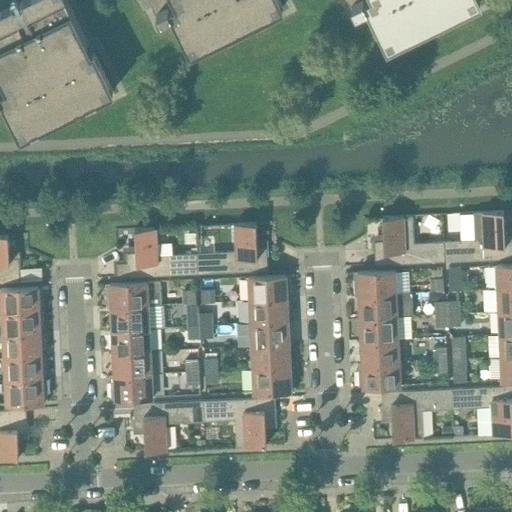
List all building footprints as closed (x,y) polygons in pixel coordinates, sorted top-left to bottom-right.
[(20,0),(0,10),(0,99),(5,98),(23,135),(112,91),(93,52),(86,56),(81,45),(88,42),(67,0),(20,0)] [(148,0),(156,15),(158,14),(161,21),(175,14),(193,51),(282,7),(278,0),(148,0)] [(347,0),(351,7),(353,6),(356,12),(370,5),(391,47),(479,3),(478,0),(347,0)] [(474,239),(445,240),(446,261),(511,257),(511,233),(504,234),(503,210),(473,211),(474,239)] [(375,264),(446,261),(445,240),(414,242),(412,214),(382,216),(383,240),(374,240),(375,264)] [(257,246),(256,221),(235,222),(237,250),(198,252),(199,273),(267,269),(266,245),(257,246)] [(127,263),(117,263),(118,276),(128,276),(199,273),(198,252),(172,253),(172,246),(157,246),(156,226),(135,227),(136,251),(127,252),(127,263)] [(0,282),(20,281),(18,257),(9,257),(8,234),(0,234),(0,282)] [(511,263),(496,264),(497,288),(511,287),(511,263)] [(41,277),(41,267),(21,268),(21,278),(41,277)] [(461,267),(448,268),(449,290),(462,289),(461,267)] [(354,295),(396,293),(395,269),(353,271),(354,295)] [(289,274),(248,276),(249,300),(291,298),(289,274)] [(430,278),(430,291),(443,290),(442,278),(430,278)] [(161,280),(106,283),(108,306),(149,304),(162,304),(161,280)] [(42,286),(0,288),(0,290),(1,312),(43,310),(42,286)] [(511,287),(497,288),(498,310),(511,309),(511,287)] [(214,301),(214,288),(201,289),(201,302),(214,301)] [(195,302),(195,289),(182,290),(183,303),(195,302)] [(412,292),(396,293),(354,295),(358,295),(360,317),(356,317),(397,315),(413,315),(412,292)] [(291,298),(249,300),(250,322),(292,320),(287,320),(286,299),(291,298)] [(447,301),(447,313),(460,312),(460,300),(447,301)] [(447,313),(447,301),(434,301),(435,314),(447,313)] [(113,328),(150,327),(149,304),(108,306),(108,307),(112,307),(113,328)] [(511,309),(498,310),(499,333),(511,332),(511,309)] [(1,312),(2,334),(44,332),(43,310),(1,312)] [(200,325),(199,312),(187,313),(187,325),(200,325)] [(212,312),(199,312),(200,325),(213,324),(212,312)] [(461,325),(460,312),(447,313),(448,325),(461,325)] [(435,326),(448,325),(447,313),(435,314),(435,326)] [(357,340),(398,338),(397,315),(356,317),(356,318),(360,318),(361,339),(357,340)] [(292,320),(250,322),(251,345),(293,343),(289,343),(288,321),(292,321),(292,320)] [(213,336),(213,324),(200,325),(201,337),(213,336)] [(187,325),(188,338),(201,337),(200,325),(187,325)] [(110,352),(151,350),(150,327),(113,328),(109,328),(109,330),(113,329),(114,351),(110,351),(110,352)] [(44,332),(2,334),(3,357),(46,355),(44,332)] [(511,332),(499,333),(500,356),(511,355),(511,332)] [(358,363),(399,361),(398,338),(357,340),(357,341),(361,341),(362,362),(358,362),(358,363)] [(293,343),(251,345),(253,368),(294,366),(294,365),(290,366),(289,344),(293,344),(293,343)] [(465,358),(464,345),(452,346),(452,358),(465,358)] [(446,359),(446,346),(433,347),(433,359),(446,359)] [(111,374),(152,373),(151,350),(110,352),(114,352),(115,374),(111,374)] [(3,357),(5,380),(47,378),(46,355),(3,357)] [(511,355),(500,356),(501,380),(511,378),(511,355)] [(205,370),(217,370),(217,357),(204,358),(205,370)] [(198,358),(185,359),(186,371),(199,370),(198,358)] [(452,358),(453,371),(466,370),(465,358),(452,358)] [(446,359),(433,359),(434,372),(447,371),(446,359)] [(400,385),(399,361),(358,363),(359,386),(400,385)] [(294,366),(253,368),(254,391),(295,390),(294,366)] [(199,383),(199,370),(186,371),(186,383),(199,383)] [(218,382),(217,370),(205,370),(205,382),(218,382)] [(112,398),(154,396),(152,373),(111,374),(112,398)] [(47,378),(5,380),(6,405),(48,403),(47,378)] [(493,434),(511,432),(511,384),(455,388),(456,408),(491,406),(493,434)] [(392,415),(393,439),(423,437),(421,410),(456,408),(455,388),(381,391),(382,415),(392,415)] [(273,396),(200,400),(201,420),(235,419),(236,446),(266,445),(265,421),(274,420),(273,396)] [(165,422),(201,420),(200,400),(133,403),(134,427),(144,426),(145,450),(166,449),(165,422)] [(0,457),(18,457),(17,433),(27,432),(25,408),(0,409),(0,457)]
